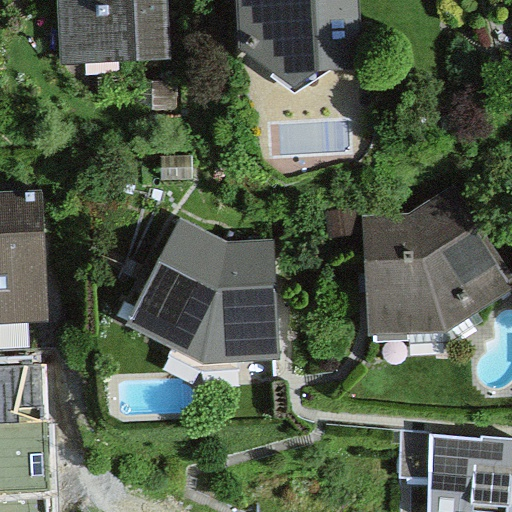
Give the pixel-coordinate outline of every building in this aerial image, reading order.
[(168,0),(64,0),(68,65),(171,60),(168,0)] [(358,72),(356,0),(238,0),(240,50),(294,95),(329,75),(358,72)] [(373,337),(455,330),(511,294),(511,278),(457,191),(416,216),(364,220),(373,337)] [(38,196),(0,197),(0,321),(44,320),(38,196)] [(127,326),(201,361),(276,359),(273,242),(225,243),(178,221),(127,326)] [(42,364),(0,366),(0,492),(48,490),(42,364)] [(511,511),(511,442),(406,437),(402,511),(511,511)]
